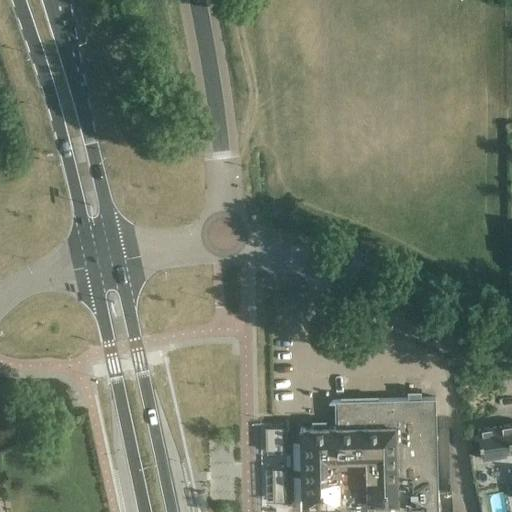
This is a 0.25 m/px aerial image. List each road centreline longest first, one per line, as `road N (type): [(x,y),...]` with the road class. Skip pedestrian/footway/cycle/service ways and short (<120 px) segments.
road 1 (unclassified): [(230,249),(297,252),(453,326),(511,337)]
road 2 (secondary): [(15,0),(92,267)]
road 3 (secondary): [(119,259),(52,0)]
road 4 (secondary): [(172,511),(119,259)]
road 5 (unclassified): [(230,249),(195,0)]
road 6 (secondary): [(92,267),(145,511)]
road 7 (unknown): [(223,158),(253,140),(236,0)]
